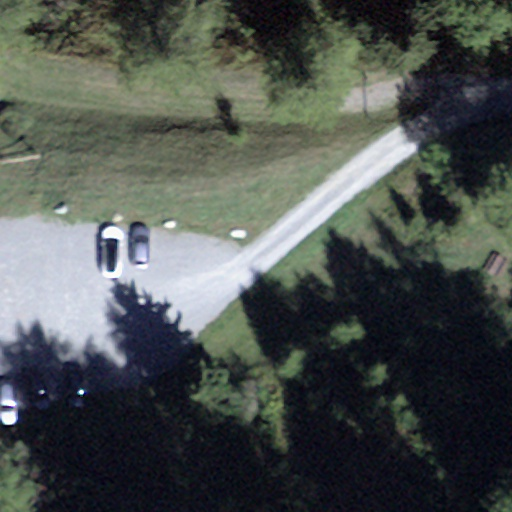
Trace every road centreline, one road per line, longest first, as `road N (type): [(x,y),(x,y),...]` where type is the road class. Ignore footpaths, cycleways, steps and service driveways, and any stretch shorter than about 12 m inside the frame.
road 1 (track): [(504,90),(271,245),(0,273)]
road 2 (track): [(504,90),(172,103),(0,63)]
